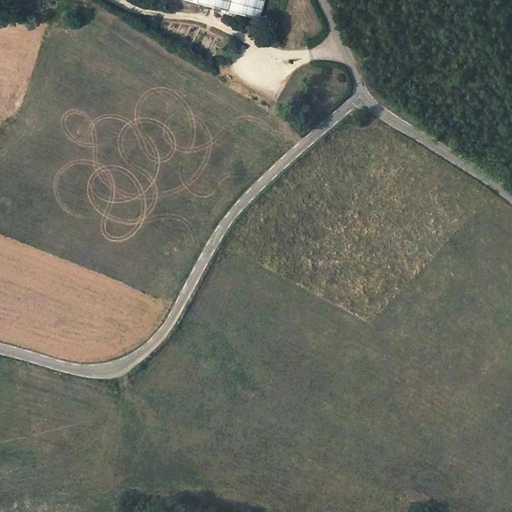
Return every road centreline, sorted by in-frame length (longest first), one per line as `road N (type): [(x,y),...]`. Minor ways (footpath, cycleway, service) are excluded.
road 1 (residential): [(363,120),(275,182),(224,238),(161,352),(122,377),(87,380),(0,359)]
road 2 (residential): [(511,195),(363,120)]
road 3 (residential): [(326,0),(363,120)]
